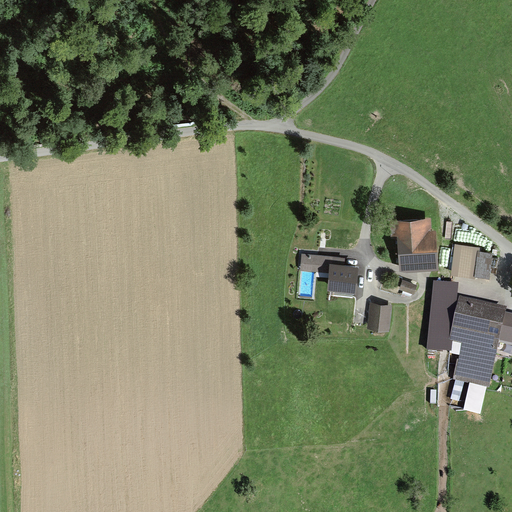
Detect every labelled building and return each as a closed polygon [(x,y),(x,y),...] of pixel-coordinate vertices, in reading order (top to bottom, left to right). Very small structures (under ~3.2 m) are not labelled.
[(200,111),(181,110),(180,124),(200,125),(200,111)] [(401,269),(435,267),(433,219),(399,220),(401,269)] [(491,251),(454,246),(451,270),(488,275),(491,251)] [(327,286),(354,288),(356,267),(327,264),(328,257),(302,254),(300,269),(329,272),(327,286)] [(400,288),(413,292),(415,285),(402,281),(400,288)] [(459,287),(435,284),(426,353),(450,356),(459,287)] [(391,305),(370,303),(367,328),(388,330),(391,305)] [(511,344),(511,319),(503,318),(504,312),(463,303),(454,343),(463,346),(455,380),(487,387),(497,342),(511,344)]
